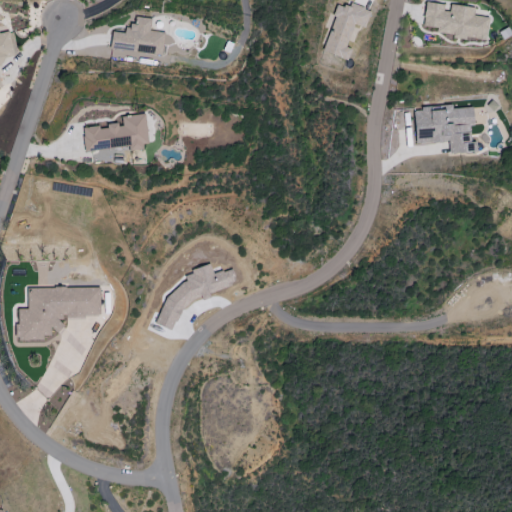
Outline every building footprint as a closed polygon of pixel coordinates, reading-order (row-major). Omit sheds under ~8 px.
[(488,17),(472,15),(473,7),(446,4),(424,2),(421,26),(436,28),(435,34),(485,40),(488,17)] [(321,51),(347,60),(351,49),(345,47),(353,24),(364,28),(370,10),(349,4),(347,8),(336,4),(321,51)] [(160,55),(163,32),(149,31),(150,18),(134,16),(133,26),(124,25),(123,32),(111,31),(109,49),(160,55)] [(0,61),(13,58),(7,31),(0,32),(0,61)] [(415,143),(447,141),(448,154),(476,152),(475,142),(470,142),(469,126),(472,126),(471,107),(451,108),(451,105),(412,108),(415,143)] [(83,151),(128,146),(129,149),(147,147),(143,114),(118,117),(119,122),(105,124),(105,125),(81,128),(83,151)] [(212,274),(208,265),(182,274),(186,285),(153,297),(163,327),(180,321),(175,306),(235,285),(229,268),(212,274)] [(99,287),(26,289),(26,308),(15,309),(16,340),(50,339),(50,331),(60,331),(60,318),(99,317),(99,287)]
